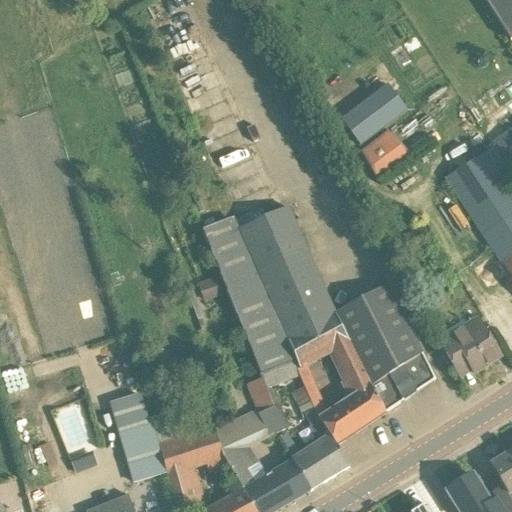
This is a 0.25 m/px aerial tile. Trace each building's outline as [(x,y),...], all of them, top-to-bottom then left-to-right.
[(511,0),(480,0),(508,42),(511,39),(511,0)] [(387,87),(341,121),(359,145),(404,111),(387,87)] [(388,132),(359,153),(378,179),(407,157),(388,132)] [(511,177),(493,149),(445,180),(498,263),(501,262),(511,278),(511,177)] [(335,314),(288,208),(238,231),(286,342),(334,314),(335,314)] [(238,231),(233,219),(201,232),(259,376),(293,362),(295,361),(286,342),(238,231)] [(423,231),(403,236),(407,254),(428,249),(423,231)] [(218,278),(198,285),(203,302),(224,295),(218,278)] [(387,285),(335,314),(334,314),(349,343),(371,388),(422,355),(387,285)] [(329,436),(336,447),(385,414),(371,388),(349,343),(334,314),(286,342),(295,361),(293,362),(315,412),(316,415),(322,424),(329,436)] [(500,358),(483,330),(471,337),(465,327),(439,343),(456,372),(468,365),(473,374),(500,358)] [(385,414),(435,381),(422,355),(371,388),(385,414)] [(207,380),(204,372),(189,377),(192,385),(207,380)] [(255,412),(258,416),(273,409),(260,379),(246,385),(255,412)] [(164,475),(156,446),(140,393),(110,402),(122,441),(134,485),(164,475)] [(176,393),(159,397),(163,412),(180,408),(176,393)] [(81,402),(57,409),(61,423),(85,415),(81,402)] [(258,416),(268,437),(285,430),(275,409),(275,408),(273,409),(258,416)] [(240,490),(253,511),(275,511),(310,492),(291,461),(266,476),(249,448),(268,439),(268,437),(258,416),(255,412),(214,430),(215,434),(222,461),(240,490)] [(316,415),(315,412),(306,416),(312,429),(322,424),(316,415)] [(156,446),(164,475),(174,511),(192,511),(205,506),(194,470),(222,461),(215,434),(203,438),(201,431),(156,446)] [(290,460),(291,461),(310,492),(349,468),(336,447),(329,436),(290,460)] [(98,467),(92,453),(70,462),(76,476),(98,467)] [(511,511),(511,464),(506,455),(489,465),(507,494),(496,501),(503,511),(511,511)] [(471,477),(446,492),(458,511),(503,511),(496,501),(489,505),(471,477)] [(253,511),(240,490),(201,511),(253,511)] [(133,511),(127,496),(87,511),(133,511)]
